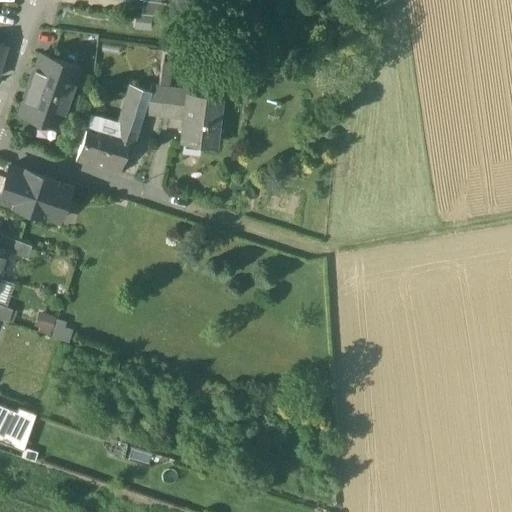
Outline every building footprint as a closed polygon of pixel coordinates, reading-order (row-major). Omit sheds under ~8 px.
[(168,3),(143,1),(141,15),(167,17),(168,3)] [(69,99),(80,69),(40,55),(30,85),(69,99)] [(59,129),(69,99),(30,85),(19,115),(59,129)] [(159,86),(151,85),(149,91),(142,113),(161,116),(165,87),(159,86)] [(149,91),(133,86),(116,140),(128,143),(132,145),(142,113),(149,91)] [(179,90),(165,87),(161,116),(176,118),(176,113),(185,114),(187,95),(178,94),(179,90)] [(219,99),(187,95),(185,114),(182,141),(214,145),(219,99)] [(68,140),(82,144),(86,130),(89,122),(75,118),(68,140)] [(116,140),(86,130),(82,144),(76,161),(118,174),(128,143),(116,140)] [(25,171),(9,165),(0,193),(0,201),(28,211),(40,175),(25,169),(25,171)] [(55,180),(40,175),(28,211),(58,221),(70,186),(55,181),(55,180)] [(31,245),(1,235),(0,237),(0,246),(7,249),(6,250),(27,258),(31,245)] [(12,309),(0,304),(0,318),(7,321),(12,309)] [(38,312),(33,329),(69,340),(74,323),(38,312)] [(0,407),(0,406),(0,437),(7,440),(18,412),(0,407)]
